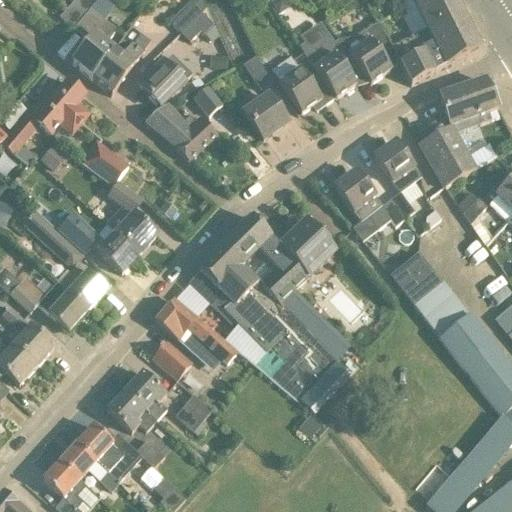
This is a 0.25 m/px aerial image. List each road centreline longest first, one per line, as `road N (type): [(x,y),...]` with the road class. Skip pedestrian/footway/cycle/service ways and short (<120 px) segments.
road 1 (residential): [(234,219),(0,475)]
road 2 (residential): [(507,42),(482,69),(357,133),(252,199),(234,219)]
road 3 (residential): [(0,15),(234,219)]
